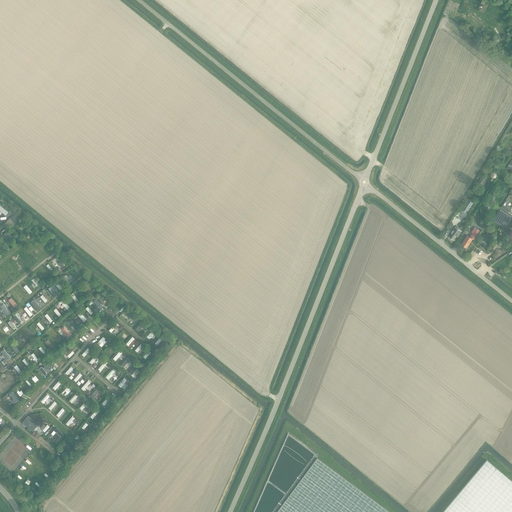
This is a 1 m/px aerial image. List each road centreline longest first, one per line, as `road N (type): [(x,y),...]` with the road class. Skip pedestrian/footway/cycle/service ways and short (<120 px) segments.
road 1 (unclassified): [(230,511),(364,182)]
road 2 (unclassified): [(364,182),(138,0)]
road 3 (unclassified): [(364,182),(437,0)]
road 4 (unclassified): [(511,301),(364,182)]
